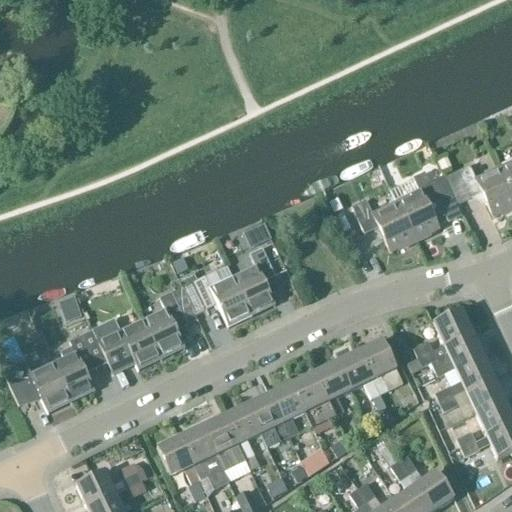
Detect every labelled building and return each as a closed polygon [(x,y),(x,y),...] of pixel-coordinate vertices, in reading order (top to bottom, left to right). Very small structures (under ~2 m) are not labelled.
[(511,165),(498,172),(511,200),(511,165)] [(503,218),(511,213),(511,200),(498,172),(476,183),(469,169),(458,174),(458,175),(445,181),(458,207),(481,196),(493,220),(502,216),(503,218)] [(395,206),(414,246),(429,239),(428,237),(437,233),(425,209),(437,203),(424,176),(412,182),(419,195),(395,206)] [(365,205),(351,211),(364,238),(377,232),(389,256),(399,251),(399,253),(414,246),(395,206),(372,218),(365,205)] [(264,229),(253,234),(260,248),(270,243),(268,239),(264,229)] [(255,270),(232,281),(251,320),(274,309),(263,285),(273,280),(261,254),(250,260),(255,270)] [(193,277),(178,284),(182,292),(194,318),(204,313),(192,287),(197,285),(193,277)] [(220,287),(215,277),(197,285),(192,287),(204,313),(216,307),(227,332),(251,320),(232,281),(220,287)] [(182,292),(172,297),(187,328),(197,324),(194,318),(182,292)] [(161,363),(184,352),(176,334),(187,328),(172,297),(160,303),(165,313),(142,324),(161,363)] [(432,327),(443,350),(472,337),(461,314),(432,327)] [(142,324),(120,334),(115,324),(92,335),(107,367),(129,357),(137,375),(161,363),(142,324)] [(437,381),(453,373),(483,359),(472,337),(443,350),(432,356),(437,366),(432,369),(437,381)] [(52,367),(71,406),(94,395),(86,377),(96,372),(80,340),(69,346),(71,351),(60,356),(63,362),(52,367)] [(395,374),(381,345),(358,356),(379,399),(387,395),(381,380),(395,374)] [(432,356),(428,347),(413,355),(417,363),(432,356)] [(370,403),(379,399),(358,356),(336,367),(350,395),(363,389),(370,403)] [(432,356),(417,363),(422,374),(432,369),(437,366),(432,356)] [(453,373),(462,391),(464,395),(493,382),(483,359),(453,373)] [(38,400),(47,418),(71,406),(52,367),(29,378),(24,368),(3,377),(19,409),(38,400)] [(313,377),(334,420),(343,416),(336,402),(350,395),(336,367),(313,377)] [(334,420),(313,377),(291,388),(305,417),(312,431),(325,425),(334,420)] [(464,395),(475,418),(504,404),(493,382),(464,395)] [(268,399),(289,442),(298,438),(291,424),(305,417),(291,388),(268,399)] [(438,408),(454,401),(450,392),(434,399),(438,408)] [(289,442),(268,399),(246,409),(259,439),(273,432),(280,446),(289,442)] [(458,410),(454,401),(438,408),(443,417),(458,410)] [(486,440),(511,427),(511,420),(504,404),(475,418),(486,440)] [(246,445),(259,439),(246,409),(223,420),(244,465),(249,474),(258,470),(246,445)] [(223,476),(244,465),(223,420),(201,431),(215,460),(223,476)] [(474,446),(479,455),(490,449),(497,463),(511,456),(511,427),(486,440),(474,446)] [(191,436),(179,442),(204,497),(227,485),(223,476),(215,460),(201,431),(191,436)] [(455,444),(460,453),(474,446),(470,437),(455,444)] [(156,453),(169,482),(183,475),(191,491),(189,492),(196,506),(206,500),(204,497),(179,442),(156,453)] [(474,446),(460,453),(464,462),(479,455),(474,446)] [(406,461),(398,466),(407,480),(415,474),(406,461)] [(306,463),(300,466),(308,481),(315,476),(306,463)] [(399,485),(407,480),(398,466),(390,471),(399,485)] [(407,480),(428,511),(438,511),(453,502),(435,476),(422,484),(415,474),(407,480)] [(104,475),(75,489),(85,511),(115,498),(104,475)] [(124,494),(139,486),(136,478),(120,486),(124,494)] [(428,511),(407,480),(399,485),(406,495),(393,504),(398,511),(428,511)] [(124,494),(129,505),(145,497),(139,486),(124,494)] [(366,507),(373,502),(364,488),(357,493),(366,507)] [(358,511),(366,507),(357,493),(348,499),(356,511),(358,511)] [(238,511),(256,511),(249,495),(234,502),(236,505),(238,511)] [(85,511),(121,511),(115,498),(85,511)]
